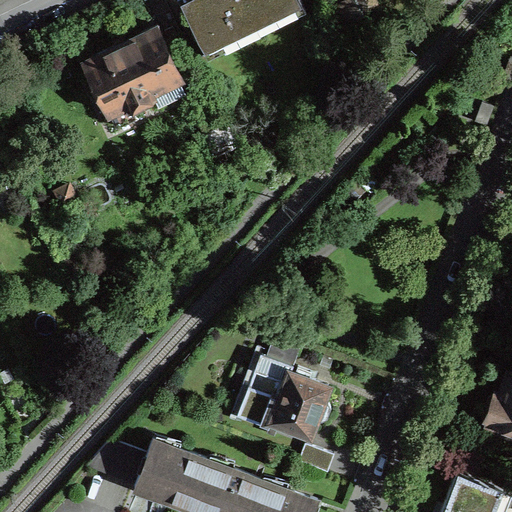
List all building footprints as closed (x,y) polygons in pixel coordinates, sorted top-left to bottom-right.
[(180,0),(208,56),(228,46),(224,39),(281,11),(285,19),(305,9),(301,2),(302,1),(301,0),(180,0)] [(364,17),(355,0),(342,0),(340,1),(351,24),(364,17)] [(377,3),(376,0),(355,0),(364,17),(377,3)] [(152,89),(182,74),(158,23),(106,48),(84,59),(108,110),(127,101),(130,106),(155,94),(152,89)] [(212,156),(238,143),(246,148),(255,169),(264,162),(243,120),(229,126),(227,121),(201,133),(212,156)] [(70,182),(54,189),(62,204),(77,196),(70,182)] [(302,341),(275,331),(267,352),(255,348),(232,410),(269,424),(272,416),(290,423),(293,428),(299,431),(304,429),(310,431),(315,416),(321,419),(326,416),(327,415),(330,405),(328,399),(323,397),(328,383),(308,375),(311,369),(298,363),(295,371),(291,369),(302,341)] [(511,367),(509,367),(500,391),(494,389),(493,393),(488,395),(485,405),(487,409),(485,413),(511,423),(511,367)] [(153,434),(147,450),(111,436),(88,462),(136,480),(134,483),(142,485),(162,492),(190,503),(208,457),(208,455),(171,441),(171,442),(155,436),(155,435),(153,434)] [(299,458),(328,469),(334,451),(305,440),(299,458)] [(213,511),(248,511),(262,478),(263,476),(225,462),(224,463),(208,457),(190,503),(213,511)] [(503,511),(511,490),(511,488),(456,468),(439,511),(503,511)] [(262,478),(248,511),(311,511),(318,496),(310,493),(310,494),(279,482),(278,484),(262,478)]
